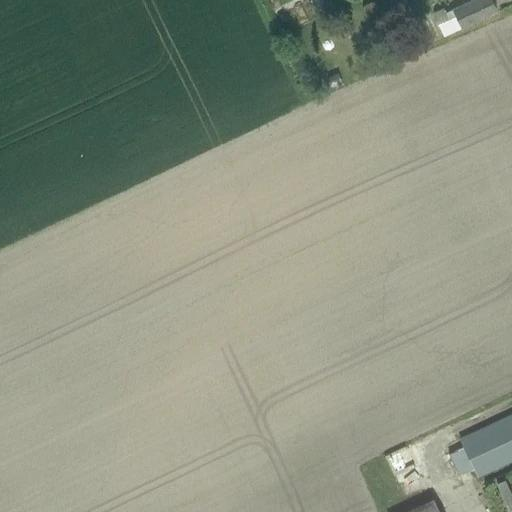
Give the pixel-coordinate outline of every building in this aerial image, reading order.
[(475,0),(454,10),(462,28),(497,12),(491,0),(475,0)] [(454,10),(446,14),(444,9),(435,14),(445,36),(462,28),(454,10)] [(511,415),(460,440),(477,476),(511,459),(511,415)] [(474,469),(464,447),(449,454),(459,476),(474,469)] [(511,511),(511,494),(505,478),(496,481),(509,511),(511,511)] [(440,511),(434,499),(405,511),(440,511)]
